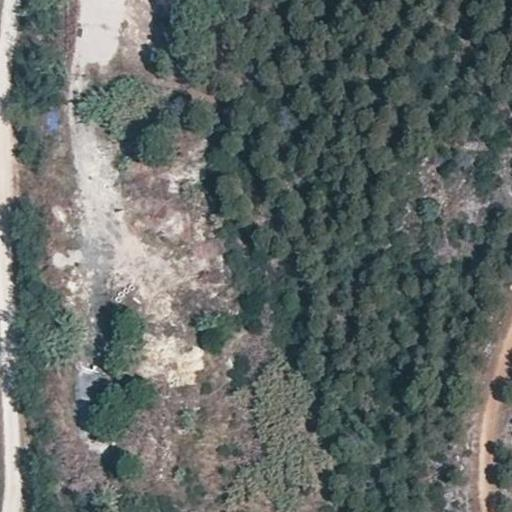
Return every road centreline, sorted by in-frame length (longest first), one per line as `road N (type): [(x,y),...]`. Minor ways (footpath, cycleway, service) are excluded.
road 1 (track): [(9,511),(4,0)]
road 2 (track): [(511,343),(488,439),(488,511)]
